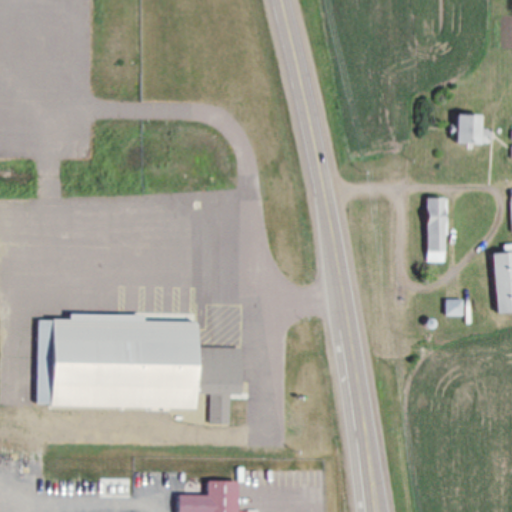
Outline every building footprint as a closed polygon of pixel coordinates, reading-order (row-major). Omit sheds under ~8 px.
[(488,142),(488,128),(479,128),(479,114),(455,114),(455,142),(488,142)] [(446,197),(426,196),(425,260),(445,261),(446,197)] [(511,311),(511,250),(492,252),(496,312),(511,311)] [(460,315),(461,300),(446,300),(445,314),(460,315)] [(35,405),(194,408),(194,393),(209,393),(208,422),(228,423),(229,393),(239,393),(239,347),(195,347),(195,321),(162,321),(162,315),(67,313),(67,319),(36,318),(35,405)] [(236,511),(237,480),(206,479),(206,494),(177,494),(177,511),(236,511)]
